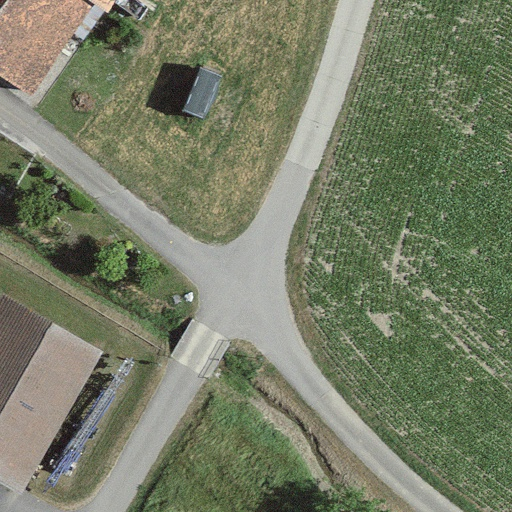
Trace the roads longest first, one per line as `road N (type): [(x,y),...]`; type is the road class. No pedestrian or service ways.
road 1 (unclassified): [(106,511),(261,246),(316,118),(350,0)]
road 2 (track): [(443,511),(369,446),(236,288)]
